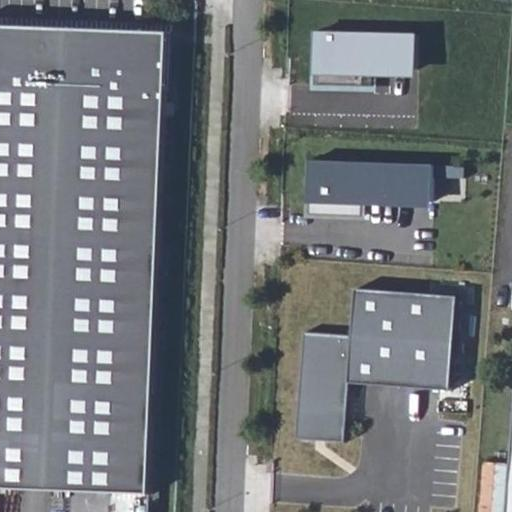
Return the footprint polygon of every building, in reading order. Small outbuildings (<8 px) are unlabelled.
[(171,32),(0,24),(0,486),(153,493),(171,32)] [(422,30),(318,27),(316,71),(420,74),(422,30)] [(433,165),(308,160),(305,217),(370,220),(371,201),(432,203),(433,165)] [(449,386),(455,291),(357,284),(350,379),(449,386)] [(352,332),(305,328),(297,433),(345,436),(352,332)]
